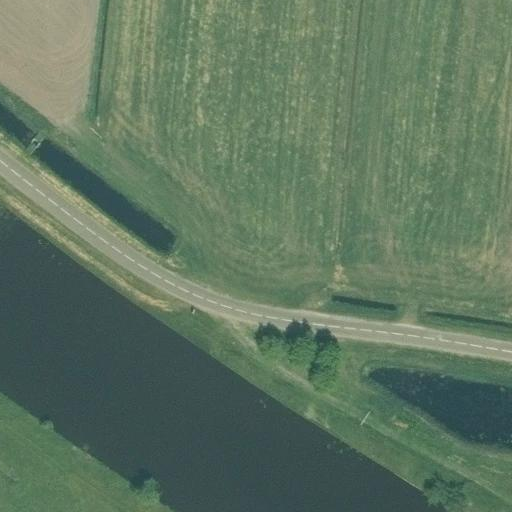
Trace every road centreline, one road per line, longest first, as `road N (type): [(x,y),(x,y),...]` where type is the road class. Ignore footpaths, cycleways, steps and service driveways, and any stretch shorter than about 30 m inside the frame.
road 1 (unclassified): [(511,352),(224,308),(132,263),(0,161)]
road 2 (track): [(357,414),(254,349),(224,308)]
road 3 (track): [(511,510),(372,424)]
